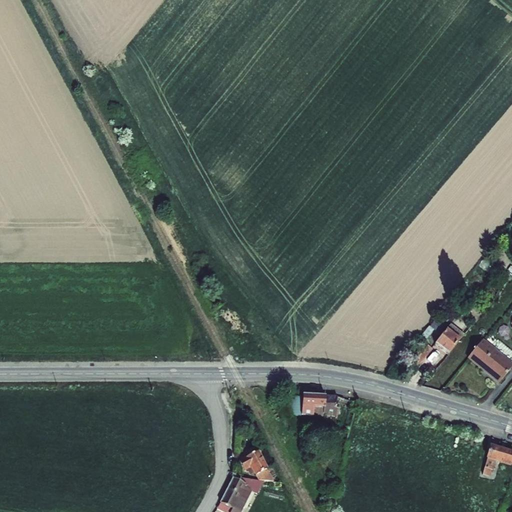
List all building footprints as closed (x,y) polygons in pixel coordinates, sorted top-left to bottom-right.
[(451,323),(434,342),(444,352),(461,331),(451,323)] [(413,351),(398,368),(407,374),(426,350),(420,345),(432,329),(428,326),(409,349),(413,351)] [(476,341),(461,359),(493,385),(508,366),(476,341)] [(324,396),(302,396),(302,397),(291,398),(291,405),(291,415),(312,416),(324,418),(324,415),(337,418),(339,410),(335,409),(337,398),(324,396)] [(511,453),(490,447),(484,468),(491,470),(492,470),(495,461),(511,465),(511,461),(511,453)] [(254,451),(232,462),(237,471),(247,466),(253,482),(272,483),(254,451)] [(226,479),(211,509),(217,511),(238,511),(249,485),(249,481),(226,479)]
